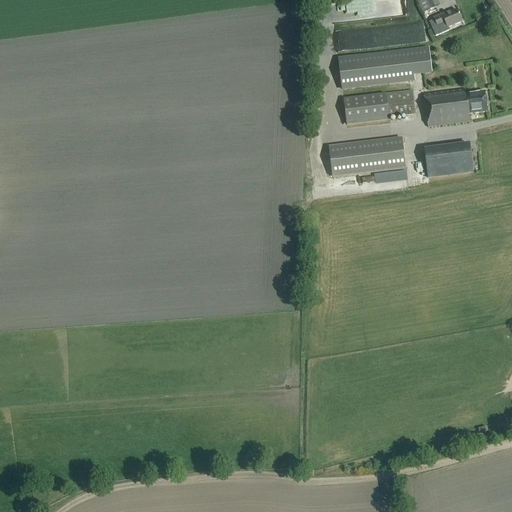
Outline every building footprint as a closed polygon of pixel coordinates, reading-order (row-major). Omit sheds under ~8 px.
[(424,0),(429,10),(440,5),(437,0),(424,0)] [(457,10),(456,10),(434,20),(437,28),(444,25),(446,29),(462,23),(457,10)] [(342,91),(415,82),(414,76),(431,74),(428,47),(338,58),(342,91)] [(485,92),(466,95),(465,90),(424,95),(428,128),(470,123),(469,115),(487,113),(485,92)] [(412,92),(386,95),(343,100),(346,125),(389,120),(389,118),(415,115),(412,92)] [(406,170),(402,139),(329,147),(332,178),(406,170)] [(426,178),(470,172),(466,144),(422,150),(426,178)]
